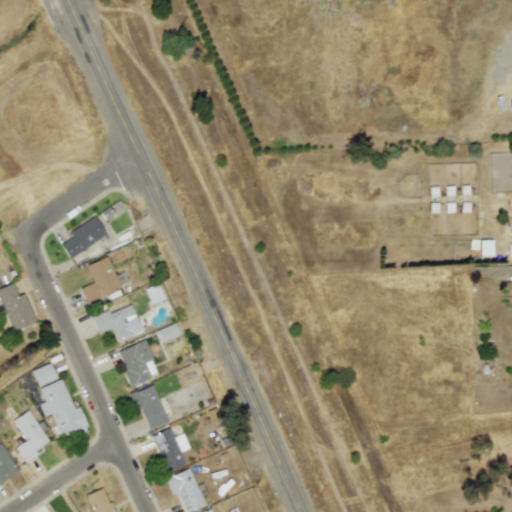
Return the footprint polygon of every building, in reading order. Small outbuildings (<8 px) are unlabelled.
[(59,244),(67,258),(104,235),(93,216),(67,232),(70,237),(59,244)] [(490,256),(490,240),(478,240),(478,256),(490,256)] [(78,288),(84,303),(118,288),(105,256),(84,265),(91,282),(78,288)] [(0,287),(0,304),(11,331),(33,321),(22,293),(16,296),(10,283),(0,287)] [(163,298),(156,283),(143,288),(150,304),(163,298)] [(107,313),(106,310),(90,317),(96,333),(110,327),(116,342),(143,331),(131,303),(107,313)] [(178,335),(174,323),(155,330),(160,342),(178,335)] [(128,386),(157,374),(143,339),(115,351),(128,386)] [(35,385),(54,379),(49,363),(30,369),(35,385)] [(49,413),(58,438),(85,427),(77,406),(71,408),(59,379),(37,388),(42,401),(37,404),(42,416),(49,413)] [(133,411),(139,408),(147,429),(166,421),(150,384),(126,394),(133,411)] [(10,420),(23,440),(13,447),(23,462),(35,455),(32,450),(46,441),(26,409),(10,420)] [(147,436),(164,473),(184,464),(178,451),(187,447),(181,434),(172,438),(167,428),(147,436)] [(0,481),(16,471),(0,446),(0,481)] [(170,494),(175,492),(183,511),(186,511),(202,505),(187,468),(163,478),(170,494)] [(83,495),(90,511),(113,511),(103,487),(83,495)]
